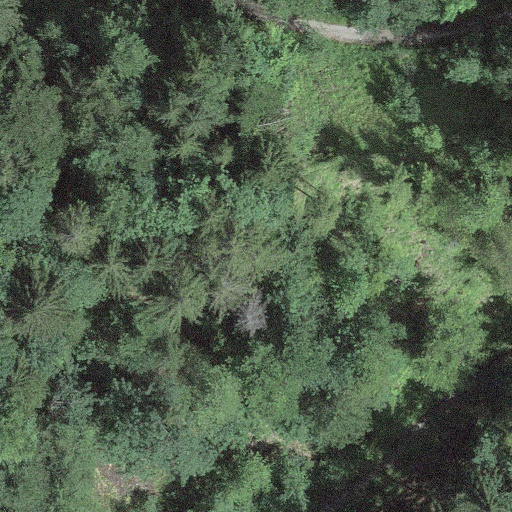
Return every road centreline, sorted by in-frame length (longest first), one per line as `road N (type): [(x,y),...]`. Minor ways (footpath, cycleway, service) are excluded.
road 1 (track): [(329,511),(412,429),(511,353)]
road 2 (track): [(500,0),(407,13),(332,0)]
